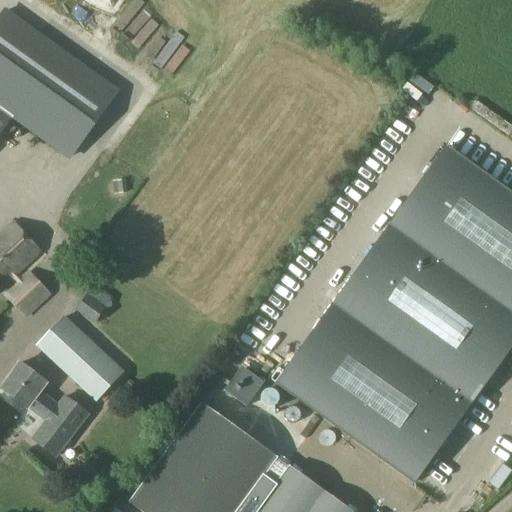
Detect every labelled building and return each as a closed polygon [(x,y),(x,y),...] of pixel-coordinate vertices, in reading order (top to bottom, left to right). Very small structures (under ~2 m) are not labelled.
[(0,136),(13,119),(68,159),(116,93),(5,14),(0,21),(0,136)] [(413,73),(408,81),(433,97),(438,90),(413,73)] [(413,483),(511,346),(511,193),(446,146),(275,384),(413,483)] [(125,180),(116,181),(118,193),(126,192),(125,180)] [(0,289),(40,252),(12,222),(0,233),(0,289)] [(316,237),(309,250),(319,256),(326,243),(316,237)] [(291,260),(277,277),(294,290),(307,272),(291,260)] [(30,280),(6,306),(22,321),(47,294),(30,280)] [(278,283),(266,304),(278,311),(289,290),(278,283)] [(96,324),(105,312),(88,298),(79,310),(96,324)] [(95,400),(119,374),(60,320),(36,346),(95,400)] [(58,404),(41,391),(47,383),(19,363),(0,388),(28,409),(29,408),(46,420),(32,438),(54,455),(86,413),(64,396),(58,404)] [(240,367),(223,391),(246,407),(263,382),(240,367)] [(351,511),(201,403),(128,503),(140,511),(351,511)]
